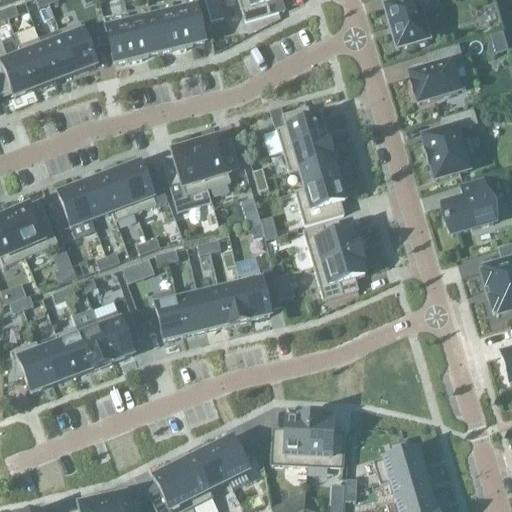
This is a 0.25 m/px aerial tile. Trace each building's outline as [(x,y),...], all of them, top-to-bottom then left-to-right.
[(49,8),(45,0),(38,0),(35,1),(38,11),(49,8)] [(285,1),(284,0),(236,0),(241,14),(242,14),(245,25),(279,16),(275,4),(285,1)] [(386,10),(384,11),(385,13),(389,26),(389,28),(390,28),(392,35),(391,36),(392,38),(392,37),(396,51),(397,53),(399,53),(399,52),(428,44),(416,3),(426,0),(406,0),(407,4),(386,10)] [(194,1),(171,6),(182,54),(186,53),(185,50),(204,46),(194,1)] [(182,54),(171,6),(148,12),(159,56),(177,52),(178,55),(182,54)] [(15,9),(4,13),(8,23),(18,19),(15,9)] [(159,56),(148,12),(126,17),(137,64),(142,63),(141,61),(159,56)] [(0,25),(8,23),(4,13),(0,14),(0,25)] [(137,64),(126,17),(103,23),(114,67),(133,63),(133,65),(137,64)] [(58,35),(61,44),(62,43),(75,77),(96,69),(83,35),(80,26),(58,35)] [(55,84),(42,51),(43,51),(39,42),(18,50),(21,59),(22,59),(34,92),(55,84)] [(75,77),(62,43),(61,44),(43,51),(42,51),(55,84),(75,77)] [(34,92),(22,59),(21,59),(8,64),(0,44),(0,98),(11,94),(13,100),(34,92)] [(457,50),(430,58),(434,71),(408,79),(411,87),(410,87),(414,99),(417,107),(458,96),(450,71),(462,68),(457,50)] [(276,133),(282,155),(326,142),(326,141),(320,121),(310,123),(307,112),(283,119),(286,130),(276,133)] [(472,112),(440,121),(444,135),(423,141),(427,156),(425,156),(429,169),(431,169),(435,183),(467,174),(456,133),(476,127),(472,112)] [(326,141),(326,142),(282,155),(289,176),(298,174),(298,173),(332,163),(332,164),(333,163),(326,141)] [(208,142),(194,146),(208,194),(230,187),(227,176),(239,172),(232,148),(220,151),(217,142),(209,145),(208,142)] [(175,165),(163,168),(170,192),(173,204),(185,200),(208,194),(194,146),(179,150),(180,153),(172,155),(175,165)] [(304,194),(338,184),(332,164),(332,163),(298,173),(298,174),(304,193),(304,194)] [(119,175),(135,217),(156,209),(140,167),(134,170),(119,175)] [(262,172),(252,175),(255,186),(265,183),(262,172)] [(135,217),(119,175),(99,183),(112,216),(111,216),(114,225),(135,217)] [(112,216),(99,183),(79,191),(91,224),(111,216),(112,216)] [(268,193),(265,183),(255,186),(258,196),(268,193)] [(344,205),(338,184),(304,194),(304,193),(294,196),(304,230),(343,218),(340,207),(344,205)] [(447,224),(444,225),(445,228),(448,227),(451,238),(493,226),(485,198),(487,198),(482,184),(460,191),(464,203),(443,210),(447,224)] [(91,224),(79,191),(58,199),(70,232),(91,224)] [(58,248),(43,214),(32,219),(28,210),(20,213),(19,211),(5,217),(25,262),(58,248)] [(25,262),(5,217),(0,218),(0,264),(3,271),(25,262)] [(258,219),(245,223),(247,231),(260,227),(258,219)] [(341,237),(337,225),(303,235),(313,270),(360,256),(357,244),(354,245),(351,234),(341,237)] [(261,227),(250,230),(253,240),(263,238),(261,227)] [(156,242),(146,245),(149,255),(160,251),(156,242)] [(218,244),(207,247),(210,257),(220,254),(218,244)] [(149,255),(146,245),(136,249),(139,259),(149,255)] [(210,257),(207,247),(197,249),(199,259),(210,257)] [(497,319),(511,314),(511,248),(498,252),(503,268),(483,273),(484,276),(481,277),(485,291),(488,291),(492,302),(489,303),(493,317),(496,316),(497,319)] [(176,254),(165,257),(168,267),(178,264),(176,254)] [(364,267),(360,256),(313,270),(323,304),(358,294),(354,282),(364,279),(361,268),(364,267)] [(116,257),(105,261),(109,270),(119,267),(116,257)] [(168,267),(165,257),(155,259),(157,269),(168,267)] [(109,270),(105,261),(95,264),(99,274),(109,270)] [(279,305),(274,282),(262,285),(259,275),(237,280),(239,290),(240,289),(248,324),(249,324),(270,319),(267,308),(279,305)] [(92,283),(82,287),(86,297),(96,293),(92,283)] [(248,324),(240,289),(239,290),(219,294),(227,329),(226,329),(226,330),(249,324),(248,324)] [(72,291),(62,294),(66,304),(76,300),(72,291)] [(66,304),(62,294),(52,298),(55,308),(66,304)] [(227,329),(219,294),(198,299),(206,334),(226,329),(227,329)] [(185,339),(177,304),(174,295),(153,300),(163,344),(185,339)] [(206,334),(198,299),(177,304),(185,339),(206,334)] [(29,300),(19,304),(23,314),(33,310),(29,300)] [(23,314),(19,304),(9,308),(13,318),(23,314)] [(96,323),(112,365),(113,365),(133,357),(129,348),(140,344),(131,320),(120,324),(117,315),(96,323)] [(113,365),(112,365),(96,323),(76,331),(80,340),(79,340),(92,373),(91,373),(91,374),(113,366),(113,365)] [(92,373),(79,340),(80,340),(76,331),(55,339),(58,348),(59,347),(71,381),(91,373),(92,373)] [(51,388),(39,355),(36,346),(10,356),(13,365),(13,384),(24,380),(30,396),(38,393),(51,388)] [(71,381),(59,347),(58,348),(39,355),(51,388),(71,381)] [(511,355),(501,359),(509,387),(511,386),(511,355)] [(307,471),(309,421),(297,421),(297,423),(285,423),(285,433),(272,433),(271,469),(307,471)] [(321,422),(309,421),(307,471),(343,472),(344,436),(332,436),(333,425),(321,425),(321,422)] [(248,474),(232,442),(212,452),(228,484),(248,474)] [(424,475),(417,453),(408,456),(405,445),(389,449),(392,461),(373,466),(380,488),(389,486),(389,485),(424,475)] [(228,484),(212,452),(192,462),(208,494),(209,493),(228,484)] [(208,494),(192,462),(173,472),(193,511),(213,502),(209,493),(208,494)] [(193,511),(173,472),(153,482),(158,491),(147,497),(154,511),(193,511)] [(430,495),(424,475),(389,485),(389,486),(395,506),(430,495)] [(356,495),(357,484),(346,483),(345,494),(356,495)] [(356,505),(356,495),(345,494),(345,505),(356,505)] [(434,511),(430,495),(395,506),(387,508),(388,511),(434,511)] [(116,498),(101,501),(103,511),(140,511),(139,505),(127,508),(125,498),(116,500),(116,498)] [(103,511),(101,501),(87,504),(87,507),(79,509),(79,511),(103,511)]
